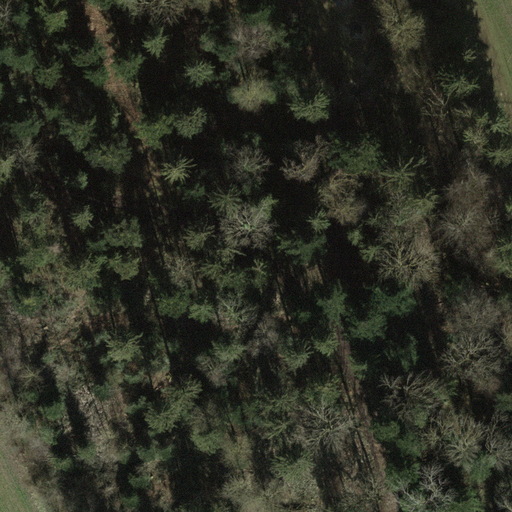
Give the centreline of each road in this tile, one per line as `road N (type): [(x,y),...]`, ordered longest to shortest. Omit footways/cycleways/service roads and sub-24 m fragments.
road 1 (track): [(0,140),(15,161),(62,190),(183,216),(247,246),(353,352),(380,401),(396,511)]
road 2 (track): [(353,352),(347,23)]
